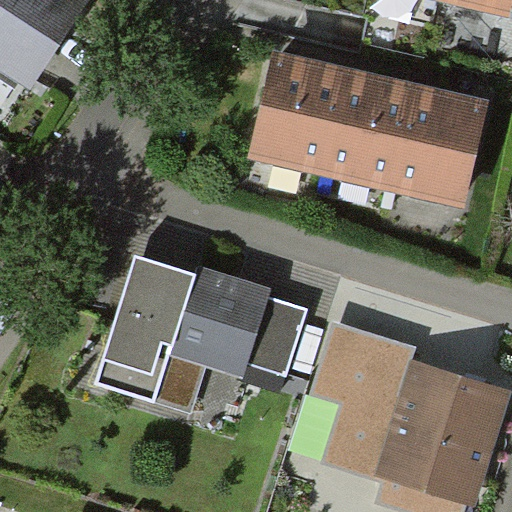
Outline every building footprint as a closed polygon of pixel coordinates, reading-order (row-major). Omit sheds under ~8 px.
[(0,0),(0,65),(28,84),(83,0),(0,0)] [(446,0),(505,14),(508,0),(446,0)] [(275,59),(253,157),(463,205),(486,107),(441,97),(414,91),(335,73),(275,59)] [(138,259),(99,382),(191,411),(205,367),(243,378),(248,362),(284,374),(304,312),(265,300),(268,287),(197,264),(193,277),(138,259)] [(312,394),(341,403),(323,463),(381,481),(375,501),(408,511),(462,511),(466,501),(474,504),(508,393),(412,363),(416,350),(333,324),(312,394)]
